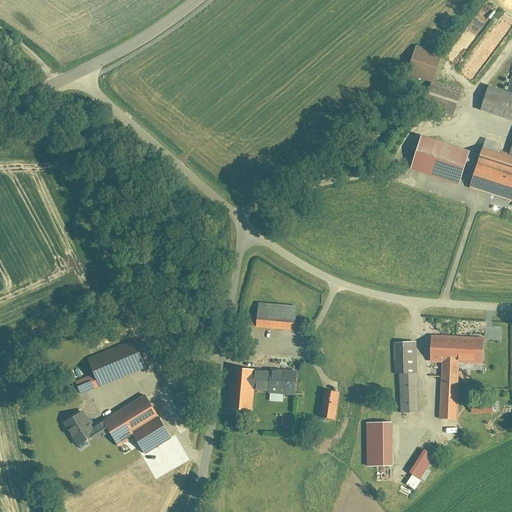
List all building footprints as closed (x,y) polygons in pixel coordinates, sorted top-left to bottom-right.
[(443,57),(414,49),(408,70),(437,78),(443,57)] [(468,189),(511,200),(511,84),(509,95),(485,88),(479,112),(511,120),(511,129),(506,153),(480,146),(468,189)] [(429,86),(422,111),(454,120),(461,95),(429,86)] [(110,124),(106,129),(112,135),(117,130),(110,124)] [(413,180),(410,193),(437,200),(440,187),(413,180)] [(252,305),(251,329),(291,331),(292,307),(252,305)] [(428,336),(427,362),(439,362),(437,419),(455,419),(456,362),(480,363),(480,338),(428,336)] [(88,363),(93,374),(71,384),(77,396),(147,366),(137,342),(88,363)] [(393,345),(394,412),(413,412),(413,345),(393,345)] [(288,394),(290,370),(227,366),(224,410),(251,412),(252,391),(288,394)] [(190,391),(178,396),(186,416),(198,412),(190,391)] [(320,393),(319,417),(334,418),(335,394),(320,393)] [(470,396),(469,416),(492,416),(492,397),(470,396)] [(70,411),(58,419),(76,446),(100,430),(116,453),(131,443),(140,456),(166,439),(139,399),(102,425),(97,417),(82,428),(70,411)] [(365,425),(366,467),(389,466),(387,425),(365,425)]
